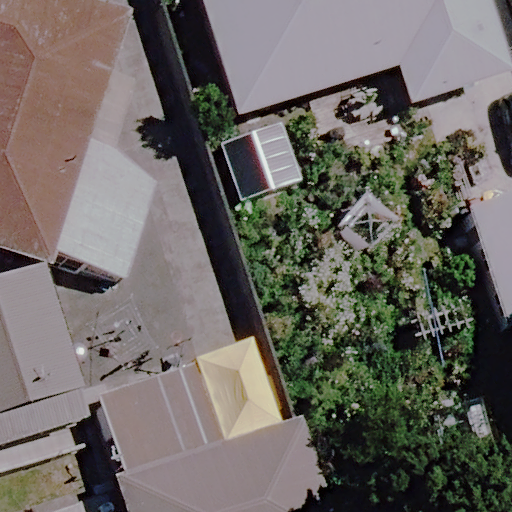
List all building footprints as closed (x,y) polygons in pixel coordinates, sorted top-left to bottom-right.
[(0,0),(0,253),(41,266),(117,12),(75,0),(0,0)] [(498,87),(470,0),(181,0),(223,132),(381,83),(392,120),(498,87)] [(511,336),(511,210),(458,226),(491,342),(511,336)] [(0,410),(70,389),(32,267),(0,276),(0,410)] [(215,461),(192,376),(81,406),(109,511),(310,511),(291,440),(215,461)]
